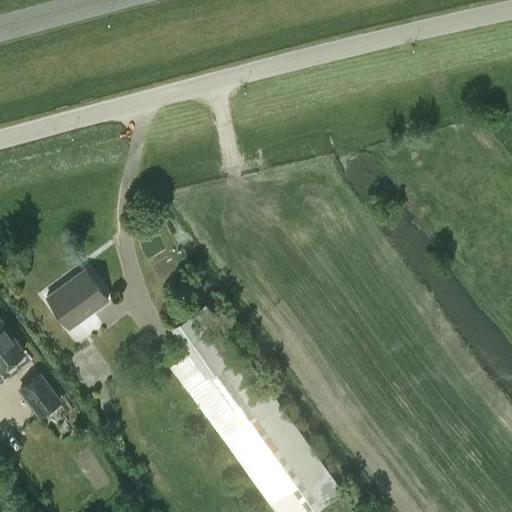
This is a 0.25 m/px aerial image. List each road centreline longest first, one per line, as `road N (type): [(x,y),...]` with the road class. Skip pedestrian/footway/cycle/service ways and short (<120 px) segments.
road 1 (unclassified): [(0,140),(511,12)]
road 2 (secondary): [(0,34),(128,0)]
